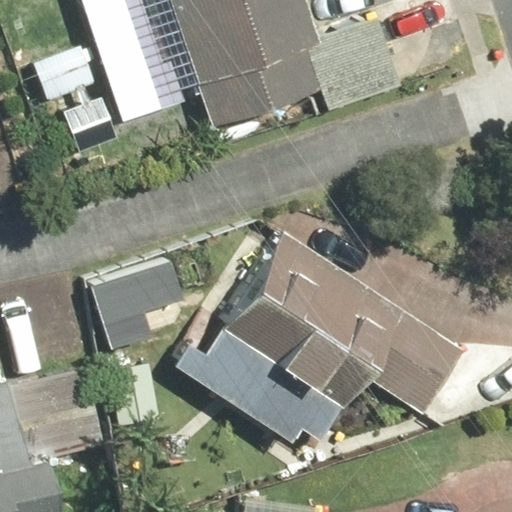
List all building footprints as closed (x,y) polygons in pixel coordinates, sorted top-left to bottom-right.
[(172,0),(213,115),(336,72),(311,0),(172,0)] [(92,74),(77,35),(10,61),(25,99),(92,74)] [(118,132),(107,91),(67,102),(78,143),(118,132)] [(464,340),(280,222),(203,341),(191,333),(174,359),(289,433),(299,417),(317,428),(357,366),(421,407),(464,340)] [(18,372),(0,375),(0,511),(34,511),(66,505),(53,441),(33,445),(18,372)]
